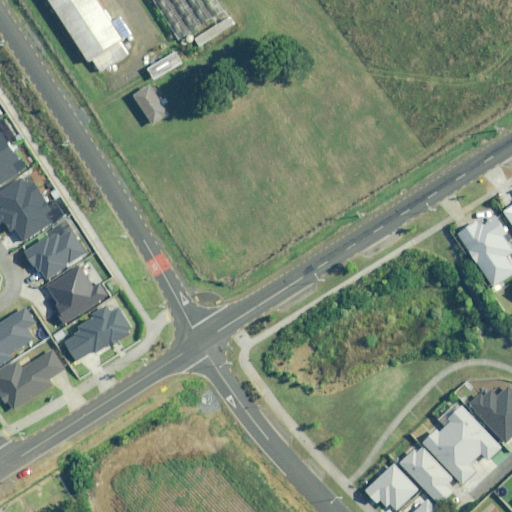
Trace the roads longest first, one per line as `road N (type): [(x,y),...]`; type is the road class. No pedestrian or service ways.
road 1 (unclassified): [(198,341),(0,17)]
road 2 (tertiary): [(198,341),(511,140)]
road 3 (tertiary): [(3,464),(198,341)]
road 4 (residential): [(334,511),(234,396),(198,341)]
